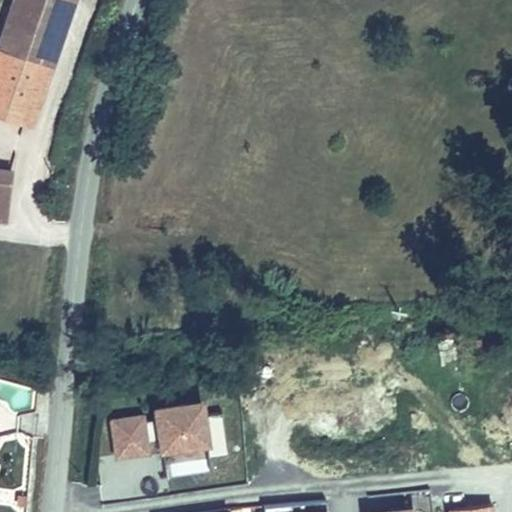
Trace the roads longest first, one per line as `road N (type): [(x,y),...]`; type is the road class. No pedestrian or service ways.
road 1 (unclassified): [(49,511),(86,188),(132,0)]
road 2 (unknown): [(111,511),(298,492),(329,494),(340,511)]
